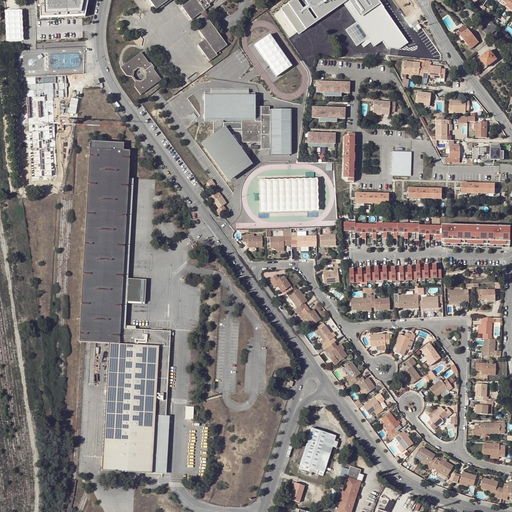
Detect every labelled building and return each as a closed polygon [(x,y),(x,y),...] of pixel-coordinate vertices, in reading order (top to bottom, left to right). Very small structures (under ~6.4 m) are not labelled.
[(39,0),(40,6),(40,17),(83,15),(85,0),(39,0)] [(40,19),(84,17),(87,0),(85,0),(83,15),(40,17),(40,19)] [(190,0),(182,7),(191,20),(201,13),(204,10),(210,6),(209,4),(214,0),(149,0),(151,2),(153,0),(190,0)] [(156,9),(168,0),(153,0),(151,2),(156,9)] [(383,0),(324,0),(318,4),(315,6),(310,0),(303,0),(297,5),(293,0),(288,0),(273,11),(285,28),(303,15),(308,22),(305,24),(316,40),(323,34),(322,32),(344,17),(348,23),(363,13),(359,7),(367,0),(373,8),(383,0)] [(23,9),(5,10),(7,42),(25,41),(23,9)] [(227,45),(208,20),(207,21),(206,21),(201,25),(197,28),(205,39),(198,45),(209,61),(217,55),(216,54),(227,45)] [(486,25),(487,27),(493,32),(497,28),(490,21),(486,25)] [(408,28),(409,29),(410,31),(408,32),(404,34),(402,32),(397,36),(395,38),(394,37),(393,35),(388,38),(398,50),(407,44),(409,46),(421,38),(412,25),(408,28)] [(464,26),(458,31),(460,33),(461,34),(460,35),(471,49),(478,42),(464,26)] [(493,32),(487,27),(483,31),(489,37),(493,32)] [(269,66),(277,77),(292,66),(269,34),(254,45),(266,61),(263,63),(266,68),(269,66)] [(489,51),(479,58),(486,67),(496,60),(489,51)] [(161,80),(154,69),(151,69),(148,65),(149,63),(141,52),(120,67),(126,76),(132,76),(133,70),(137,67),(143,68),(147,73),(146,79),(141,82),(135,81),(134,87),(140,95),(161,80)] [(424,60),(420,60),(419,63),(403,62),(402,74),(413,75),(413,72),(418,73),(418,75),(423,76),(424,65),(424,62),(424,60)] [(509,76),(511,74),(511,61),(503,68),(509,76)] [(423,76),(423,77),(428,77),(428,75),(432,75),(436,76),(436,78),(444,79),(445,70),(440,69),(440,67),(430,66),(430,62),(424,62),(424,65),(423,76)] [(349,82),(315,81),(315,92),(323,92),(323,96),(341,96),(341,93),(349,93),(349,82)] [(213,134),(202,143),(228,179),(250,164),(227,133),(229,132),(242,132),(242,142),(261,142),(261,149),(269,149),(269,154),(291,154),(292,110),(269,110),(269,115),(261,115),(261,121),(255,121),(255,93),(248,93),(248,89),(211,89),(211,93),(204,92),(204,120),(213,120),(213,134)] [(416,102),(420,103),(424,103),(423,106),(429,106),(430,98),(430,94),(417,92),(416,102)] [(395,112),(396,102),(390,101),(390,102),(375,101),(374,102),(374,112),(382,113),(382,114),(389,115),(390,112),(395,112)] [(453,110),(453,112),(465,113),(465,111),(469,111),(469,102),(465,101),(465,103),(461,103),(456,103),(456,101),(449,101),(449,110),(453,110)] [(344,107),(310,107),(310,118),(318,118),(318,122),(336,122),(336,119),(344,119),(344,107)] [(436,140),(447,140),(447,125),(449,125),(449,120),(448,120),(443,120),(443,119),(443,118),(435,118),(435,140),(436,140)] [(486,122),(479,122),(479,123),(474,123),(473,130),(475,131),(475,137),(486,137),(486,122)] [(334,133),(306,133),(306,146),(334,147),(334,133)] [(353,138),(354,138),(354,134),(348,134),(348,137),(344,137),(343,178),(346,178),(347,181),(353,182),(353,178),(352,178),(352,170),(353,170),(353,162),(353,154),(353,145),(352,145),(353,138)] [(155,415),(165,416),(170,331),(125,329),(120,328),(128,178),(130,151),(123,150),(124,143),(89,141),(78,342),(83,342),(108,344),(102,471),(152,473),(155,415)] [(441,158),(443,163),(459,163),(459,147),(458,147),(458,145),(454,144),(454,143),(448,143),(448,147),(449,147),(449,158),(441,158)] [(499,145),(490,145),(490,160),(495,160),(495,157),(503,157),(503,152),(499,152),(499,145)] [(473,159),(478,159),(478,154),(486,154),(486,147),(473,148),(473,159)] [(411,152),(392,152),(392,175),(410,176),(411,152)] [(133,179),(128,178),(120,328),(125,329),(126,302),(144,303),(145,280),(128,279),(133,179)] [(258,179),(259,212),(317,211),(317,178),(258,179)] [(469,192),(469,193),(486,193),(486,192),(494,193),(494,184),(461,183),(461,192),(469,192)] [(416,197),(416,198),(433,199),(433,197),(441,198),(442,189),(408,188),(408,197),(416,197)] [(213,201),(215,203),(218,209),(217,210),(220,215),(226,211),(223,205),(226,203),(218,191),(208,198),(211,202),(213,201)] [(364,203),(381,204),(381,203),(389,203),(389,194),(356,193),(355,202),(364,203)] [(442,240),(445,240),(445,244),(452,244),(452,240),(468,240),(468,245),(475,245),(475,240),(490,241),(490,245),(498,245),(498,241),(510,241),(511,227),(503,227),(503,226),(499,226),(499,227),(480,227),(480,226),(476,226),(476,227),(457,226),(457,225),(454,225),(454,226),(436,226),(436,227),(430,226),(426,226),(420,226),(420,224),(405,224),(405,225),(398,224),(394,224),(388,224),(384,224),(377,224),(377,225),(373,225),(367,225),(363,225),(356,225),(356,223),(345,223),(345,231),(352,231),(352,234),(352,239),(356,239),(356,236),(356,233),(363,233),(363,236),(363,239),(366,239),(366,233),(371,233),(373,233),(373,236),(373,239),(377,239),(377,235),(377,232),(384,232),(384,235),(384,238),(387,238),(388,232),(392,232),(394,232),(394,235),(394,238),(398,238),(398,235),(398,233),(405,233),(405,235),(405,238),(408,238),(409,232),(413,233),(415,233),(415,235),(415,240),(419,240),(419,237),(419,234),(426,234),(426,237),(426,240),(430,240),(430,234),(434,235),(437,235),(437,237),(437,240),(442,240)] [(270,238),(269,229),(266,229),(266,238),(270,238),(270,248),(275,248),(284,248),(284,246),(283,244),(291,244),(291,232),(283,232),(283,237),(270,238)] [(296,232),(291,232),(291,244),(295,244),(295,240),(297,240),(297,244),(297,247),(308,246),(312,246),(312,236),(303,236),(297,236),(297,233),(296,231),(296,232)] [(249,237),(249,235),(247,235),(247,234),(242,234),(243,242),(247,242),(248,247),(262,247),(262,237),(254,237),(249,237)] [(320,236),(320,246),(325,246),(335,245),(335,235),(320,236)] [(350,269),(350,283),(367,282),(367,281),(383,281),(383,280),(387,280),(392,280),(392,281),(395,281),(404,281),(408,281),(408,280),(417,280),(417,279),(425,279),(433,278),(437,278),(442,278),(441,268),(437,268),(437,267),(436,264),(432,264),(432,267),(433,269),(428,269),(428,267),(428,264),(424,265),(424,267),(424,269),(420,269),(420,267),(420,265),(416,265),(416,269),(416,270),(412,271),(412,269),(412,266),(408,266),(408,269),(408,271),(404,271),(404,269),(403,267),(399,267),(399,269),(399,271),(395,271),(395,270),(395,267),(391,267),(391,269),(391,270),(387,271),(387,269),(387,266),(383,266),(383,269),(383,271),(379,271),(379,269),(379,267),(374,267),(374,269),(375,271),(370,271),(370,269),(370,267),(366,267),(366,271),(366,273),(362,273),(362,271),(362,268),(358,269),(358,271),(358,273),(354,273),(354,271),(354,269),(350,269)] [(327,272),(323,273),(324,283),(339,282),(338,269),(334,269),(334,272),(328,273),(327,272)] [(278,279),(277,278),(275,275),(269,280),(275,287),(277,286),(281,292),(290,286),(283,276),(279,279),(278,279)] [(368,311),(372,311),(371,307),(371,305),(371,296),(371,292),(371,288),(363,288),(363,293),(366,293),(366,298),(351,299),(352,314),(357,313),(357,311),(359,311),(359,309),(368,309),(368,311)] [(295,310),(297,313),(301,311),(306,307),(303,304),(307,301),(304,297),(302,295),(298,290),(289,297),(297,308),(295,310)] [(333,293),(340,300),(343,296),(336,290),(333,293)] [(469,303),(468,290),(449,291),(449,302),(455,301),(465,301),(465,303),(469,303)] [(487,299),(487,301),(495,301),(495,290),(479,291),(479,300),(487,299)] [(415,308),(419,308),(418,295),(415,295),(399,296),(399,294),(394,294),(395,307),(399,307),(415,306),(415,308)] [(371,296),(371,298),(371,305),(375,304),(375,307),(376,310),(390,309),(389,299),(375,300),(375,296),(371,296)] [(419,318),(424,318),(423,311),(423,308),(438,308),(438,297),(422,298),(422,308),(419,309),(419,318)] [(309,309),(306,306),(306,307),(301,311),(312,326),(320,320),(313,310),(311,311),(310,312),(309,309)] [(484,335),(484,339),(491,339),(492,322),(494,322),(494,318),(483,318),(482,321),(481,321),(481,325),(481,334),(483,334),(483,335),(484,335)] [(321,346),(324,350),(331,345),(328,341),(331,339),(333,337),(325,326),(317,332),(322,340),(325,343),(323,345),(321,346)] [(409,339),(413,341),(415,335),(414,335),(414,334),(412,333),(412,334),(409,333),(407,337),(402,335),(397,348),(396,353),(403,355),(405,349),(409,339)] [(371,346),(378,346),(385,346),(385,342),(389,342),(389,339),(392,339),(391,335),(389,335),(385,335),(378,335),(370,335),(371,346)] [(484,346),(484,356),(500,356),(501,352),(494,351),(495,339),(491,339),(484,339),(484,346)] [(331,345),(324,350),(327,354),(329,352),(330,351),(333,355),(332,356),(329,358),(334,365),(347,356),(339,345),(336,347),(334,349),(331,345)] [(440,358),(430,345),(423,351),(428,358),(427,360),(431,365),(440,358)] [(403,373),(407,378),(409,380),(412,384),(420,378),(412,367),(416,364),(412,359),(405,363),(409,368),(403,373)] [(348,382),(351,386),(354,383),(357,381),(355,378),(357,376),(360,374),(351,363),(343,368),(348,375),(351,380),(349,381),(348,382)] [(482,367),(482,371),(482,374),(495,375),(496,364),(477,363),(476,370),(480,371),(480,367),(482,367)] [(424,377),(429,383),(433,380),(431,378),(431,377),(430,376),(428,374),(424,377)] [(363,391),(366,395),(375,388),(368,378),(364,380),(362,377),(360,379),(357,381),(354,383),(355,384),(356,386),(359,385),(363,391)] [(453,387),(447,380),(443,382),(441,380),(430,389),(436,397),(447,388),(449,390),(453,387)] [(478,397),(477,401),(481,401),(488,401),(488,399),(488,397),(487,397),(487,385),(476,384),(476,397),(478,397)] [(379,400),(381,402),(384,400),(380,394),(362,407),(369,415),(374,412),(381,407),(379,404),(377,401),(379,400)] [(488,401),(481,401),(480,405),(477,405),(477,414),(487,414),(488,411),(491,411),(492,412),(493,412),(493,411),(493,401),(488,401)] [(186,406),(186,419),(194,419),(194,406),(186,406)] [(381,407),(374,412),(376,415),(383,410),(381,407)] [(446,408),(441,407),(439,409),(433,415),(435,416),(431,420),(427,424),(435,432),(438,429),(436,427),(443,421),(442,419),(447,414),(449,416),(452,413),(446,408)] [(433,415),(439,409),(437,407),(430,414),(432,416),(429,418),(431,420),(435,416),(433,415)] [(390,436),(396,431),(394,429),(399,425),(398,424),(396,422),(390,413),(381,420),(384,424),(390,431),(389,433),(388,433),(389,435),(390,436)] [(169,416),(165,416),(155,415),(152,473),(166,474),(169,416)] [(480,423),(480,426),(480,429),(475,429),(474,435),(480,435),(480,433),(505,434),(505,423),(480,423)] [(324,472),(335,436),(312,428),(299,468),(317,474),(318,470),(324,472)] [(399,434),(397,431),(396,431),(390,436),(387,438),(389,441),(393,439),(395,437),(400,444),(404,450),(413,444),(407,436),(406,434),(403,431),(399,434)] [(483,454),(490,455),(499,455),(499,456),(504,457),(505,446),(499,446),(500,445),(483,444),(483,454)] [(437,460),(437,459),(434,457),(435,455),(423,448),(422,450),(420,448),(415,457),(417,458),(418,456),(423,459),(427,461),(430,463),(429,465),(432,467),(435,462),(437,460)] [(438,464),(435,462),(432,467),(431,469),(435,471),(436,469),(439,471),(438,473),(437,475),(445,480),(453,466),(446,461),(446,460),(442,458),(440,462),(438,464)] [(350,511),(361,482),(357,480),(360,470),(350,466),(335,511),(350,511)] [(461,475),(456,473),(452,482),(454,482),(459,484),(460,482),(468,484),(474,486),(476,476),(462,472),(461,475)] [(500,499),(501,499),(503,489),(500,488),(497,487),(498,482),(494,481),(491,480),(484,478),(481,488),(490,491),(495,492),(495,494),(494,497),(500,499)] [(503,489),(501,499),(507,500),(508,496),(508,493),(511,492),(511,482),(508,482),(508,484),(508,488),(503,488),(503,489)] [(300,503),(306,486),(296,483),(290,500),(300,503)] [(388,511),(390,511),(395,501),(391,499),(385,510),(388,511)]
